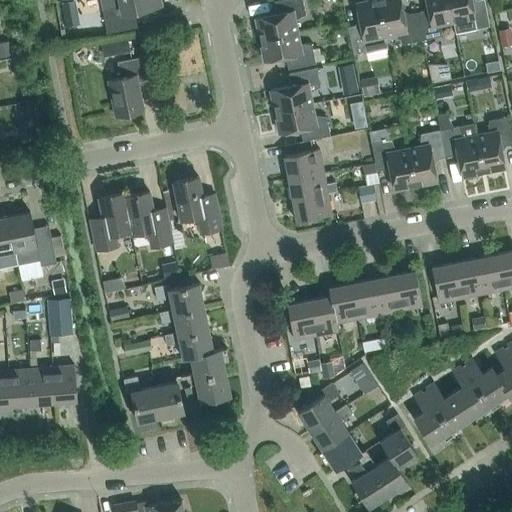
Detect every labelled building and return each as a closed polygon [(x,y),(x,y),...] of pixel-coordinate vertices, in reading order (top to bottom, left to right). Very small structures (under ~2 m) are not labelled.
[(161,5),(160,0),(101,0),(103,7),(108,32),(137,26),(134,11),(161,5)] [(294,20),(305,14),(302,0),(275,0),(274,0),(276,13),(255,17),(260,39),(297,31),(294,20)] [(377,0),(367,0),(356,3),(360,23),(347,26),(353,54),(365,51),(365,52),(386,48),(384,35),(377,0)] [(415,12),(403,14),(400,0),(377,0),(384,35),(396,32),(402,43),(421,39),(415,12)] [(440,35),(440,23),(452,21),(448,0),(425,0),(428,9),(415,12),(421,39),(440,35)] [(489,25),(483,0),(472,0),(471,0),(470,0),(448,0),(452,21),(464,18),(470,29),(489,25)] [(65,27),(80,24),(78,17),(64,20),(65,27)] [(511,44),(511,32),(511,27),(498,30),(501,46),(511,44)] [(315,63),(311,44),(299,43),(297,31),(260,39),(264,60),(285,56),(288,69),(315,63)] [(0,57),(13,55),(10,40),(0,42),(0,57)] [(101,44),(103,57),(116,54),(113,41),(101,44)] [(138,82),(150,79),(145,56),(118,62),(121,77),(108,80),(116,116),(144,110),(138,82)] [(500,69),(499,60),(485,63),(487,72),(500,69)] [(448,64),(428,63),(432,83),(451,79),(448,64)] [(309,92),(320,86),(316,67),(289,73),(291,85),(270,89),(275,111),(311,104),(309,92)] [(355,77),(341,80),(343,94),(358,91),(355,77)] [(477,78),(465,80),(468,91),(479,89),(479,88),(477,78)] [(362,88),(364,97),(376,94),(374,85),(362,88)] [(441,85),(431,87),(434,100),(444,98),(441,85)] [(330,135),(326,116),(314,115),(311,104),(275,111),(279,133),(300,128),(303,141),(330,135)] [(457,154),(461,175),(483,171),(475,134),(473,122),(452,126),(445,112),(436,114),(439,129),(445,157),(457,154)] [(367,125),(365,114),(353,117),(355,128),(367,125)] [(500,146),(511,143),(511,140),(507,116),(488,119),(487,132),(475,134),(483,171),(504,166),(500,146)] [(31,123),(18,126),(22,142),(35,139),(31,123)] [(407,148),(395,150),(391,139),(386,127),(369,131),(371,143),(377,170),(389,168),(393,188),(415,184),(407,148)] [(437,180),(433,159),(445,157),(439,129),(420,133),(419,145),(407,148),(415,184),(437,180)] [(323,171),(319,148),(284,155),(288,177),(323,171)] [(362,165),(364,174),(376,172),(374,162),(362,165)] [(292,198),(327,192),(323,171),(288,177),(292,198)] [(215,193),(203,196),(199,176),(173,182),(181,220),(198,216),(201,232),(222,228),(215,193)] [(358,187),(361,203),(376,201),(373,184),(358,187)] [(148,231),(151,246),(172,242),(166,207),(153,210),(149,191),(125,196),(124,196),(131,230),(132,234),(148,231)] [(115,233),(131,230),(124,196),(125,196),(124,192),(99,197),(103,216),(90,219),(97,250),(118,245),(115,233)] [(296,221),(332,214),(327,192),(292,198),(296,221)] [(19,264),(40,259),(42,265),(57,261),(51,234),(36,238),(31,211),(9,215),(16,249),(18,260),(19,264)] [(16,249),(9,215),(0,217),(0,264),(18,260),(16,249)] [(503,288),(511,286),(511,249),(496,253),(503,288)] [(227,252),(219,254),(222,267),(230,265),(227,252)] [(503,288),(496,253),(474,257),(482,293),(503,288)] [(482,293),(474,257),(453,262),(460,297),(482,293)] [(175,261),(161,264),(165,279),(179,276),(175,261)] [(453,262),(431,266),(438,302),(460,297),(453,262)] [(400,309),(422,305),(415,269),(393,274),(400,309)] [(378,314),(400,309),(393,274),(371,278),(378,314)] [(357,318),(378,314),(371,278),(350,282),(357,318)] [(115,290),(113,279),(103,281),(105,292),(115,290)] [(169,297),(172,309),(172,312),(204,305),(199,282),(170,288),(169,283),(154,286),(157,300),(169,297)] [(350,282),(328,287),(330,295),(336,322),(357,318),(350,282)] [(316,335),(338,330),(336,322),(330,295),(309,299),(316,335)] [(47,299),(50,335),(73,333),(70,297),(47,299)] [(287,304),(294,339),(316,335),(309,299),(287,304)] [(128,316),(126,305),(108,309),(110,320),(128,316)] [(174,320),(176,332),(177,334),(209,328),(204,305),(172,312),(172,309),(159,312),(162,322),(174,320)] [(13,310),(13,318),(26,318),(25,310),(13,310)] [(500,312),(489,314),(491,324),(502,322),(500,312)] [(471,319),(473,329),(486,327),(484,316),(471,319)] [(448,322),(438,324),(440,336),(450,334),(448,322)] [(178,342),(182,357),(190,356),(189,355),(214,350),(209,328),(177,334),(176,332),(164,334),(166,345),(178,342)] [(123,345),(125,354),(142,351),(140,341),(123,345)] [(508,393),(511,399),(511,356),(505,345),(495,351),(504,366),(496,372),(495,372),(508,393)] [(226,371),(221,348),(214,350),(189,355),(190,356),(193,372),(194,378),(226,371)] [(496,372),(491,365),(481,372),(472,357),(462,363),(489,406),(508,393),(495,372),(496,372)] [(309,372),(312,371),(320,370),(318,359),(307,361),(309,372)] [(462,363),(452,370),(462,385),(452,391),(470,418),(489,406),(462,363)] [(55,401),(77,400),(74,364),(52,366),(55,401)] [(55,401),(52,366),(30,367),(33,403),(55,401)] [(33,403),(30,367),(8,369),(11,405),(33,403)] [(0,405),(11,405),(8,369),(0,369),(0,405)] [(199,401),(231,394),(226,371),(194,378),(195,383),(199,401)] [(161,417),(184,412),(178,387),(195,383),(194,378),(193,372),(175,376),(176,380),(154,385),(161,417)] [(301,387),(310,385),(308,375),(299,377),(301,387)] [(154,385),(139,388),(137,376),(123,379),(127,393),(131,392),(138,422),(161,417),(154,385)] [(363,392),(377,384),(372,376),(359,385),(363,392)] [(328,401),(339,394),(332,382),(320,390),(322,394),(297,410),(310,430),(336,413),(335,411),(328,401)] [(452,391),(443,397),(434,382),(424,388),(451,431),(470,418),(452,391)] [(424,388),(414,395),(423,410),(414,416),(431,444),(451,431),(424,388)] [(341,420),(352,413),(346,404),(335,411),(336,413),(310,430),(322,449),(349,432),(341,420)] [(417,453),(401,428),(405,425),(397,413),(386,421),(393,432),(380,440),(390,456),(390,455),(397,466),(398,466),(417,453)] [(322,449),(318,453),(323,450),(335,469),(336,469),(356,456),(362,452),(361,451),(349,432),(322,449)] [(376,465),(365,449),(361,451),(362,452),(356,456),(366,471),(371,468),(376,465)] [(388,494),(408,481),(398,466),(397,466),(390,455),(390,456),(376,465),(371,468),(388,494)] [(371,468),(366,471),(351,481),(368,507),(388,494),(371,468)] [(183,511),(182,498),(148,504),(147,500),(136,502),(135,500),(115,504),(116,511),(183,511)]
